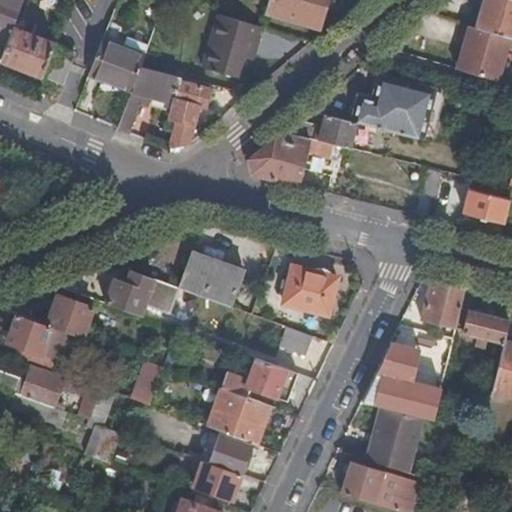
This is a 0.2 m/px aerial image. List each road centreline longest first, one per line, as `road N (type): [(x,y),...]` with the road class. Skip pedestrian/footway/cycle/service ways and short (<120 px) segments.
road 1 (residential): [(278,511),(404,242)]
road 2 (residential): [(399,0),(178,186)]
road 3 (tertiary): [(404,242),(178,186)]
road 4 (tertiary): [(178,186),(0,261)]
road 5 (residential): [(178,186),(0,114)]
